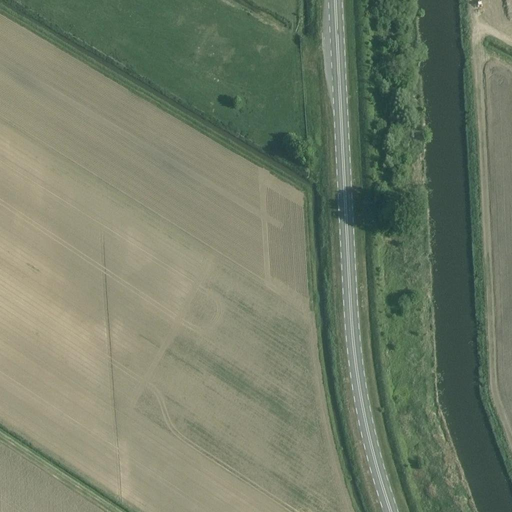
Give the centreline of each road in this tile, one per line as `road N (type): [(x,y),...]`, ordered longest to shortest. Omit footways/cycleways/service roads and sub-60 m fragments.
road 1 (primary): [(390,511),(353,356),(334,0)]
road 2 (track): [(0,12),(304,191),(310,312)]
road 3 (track): [(511,448),(491,382),(470,0)]
road 4 (track): [(0,439),(110,511)]
